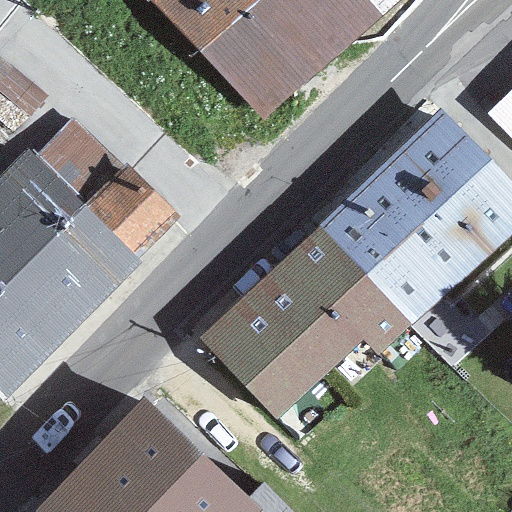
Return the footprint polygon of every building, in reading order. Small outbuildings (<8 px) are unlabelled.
[(374,10),(383,20),(387,15),(380,4),(384,0),(160,0),(155,6),(265,118),(270,114),(266,108),(374,10)] [(511,111),(502,121),(511,130),(511,111)] [(511,196),(448,129),(328,239),(410,327),(511,232),(511,196)] [(51,148),(33,167),(85,219),(104,199),(51,148)] [(0,400),(172,223),(125,180),(104,199),(85,219),(33,167),(0,198),(0,400)] [(410,327),(328,239),(294,272),(364,343),(378,359),(410,327)] [(364,343),(294,272),(210,350),(278,425),(349,356),(364,343)] [(395,377),(378,359),(364,343),(349,356),(381,391),(395,377)] [(288,511),(268,492),(252,507),(153,412),(55,511),(288,511)]
